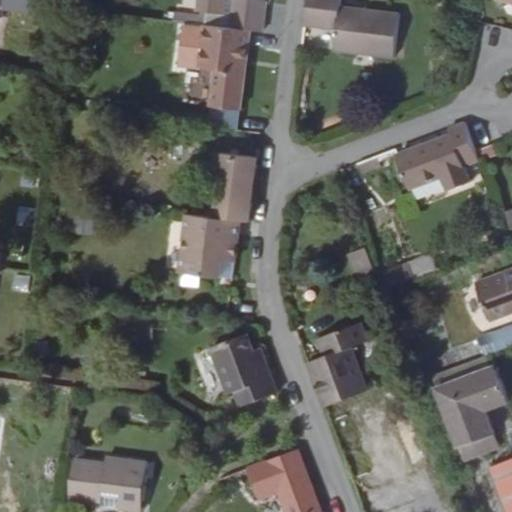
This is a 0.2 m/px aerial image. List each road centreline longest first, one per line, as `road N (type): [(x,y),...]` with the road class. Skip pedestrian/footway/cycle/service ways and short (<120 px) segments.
road 1 (residential): [(272,166),(269,302),(347,511)]
road 2 (residential): [(272,166),(322,165),(511,85)]
road 3 (residential): [(295,0),(272,166)]
